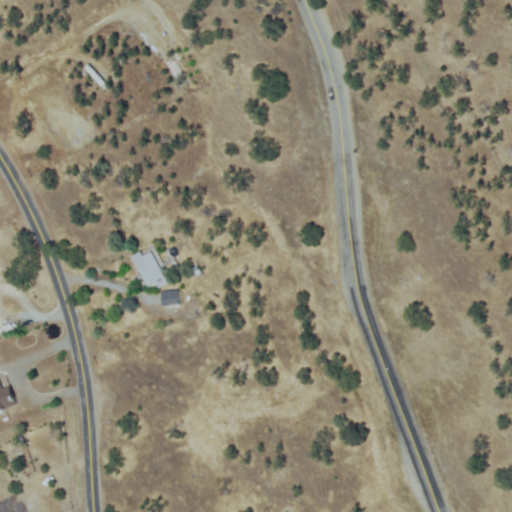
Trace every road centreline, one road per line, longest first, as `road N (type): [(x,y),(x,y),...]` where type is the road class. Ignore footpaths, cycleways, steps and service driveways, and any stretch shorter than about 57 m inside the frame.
road 1 (tertiary): [(432,511),(359,314),(334,109),(301,0)]
road 2 (residential): [(92,511),(77,350),(38,239),(0,166)]
